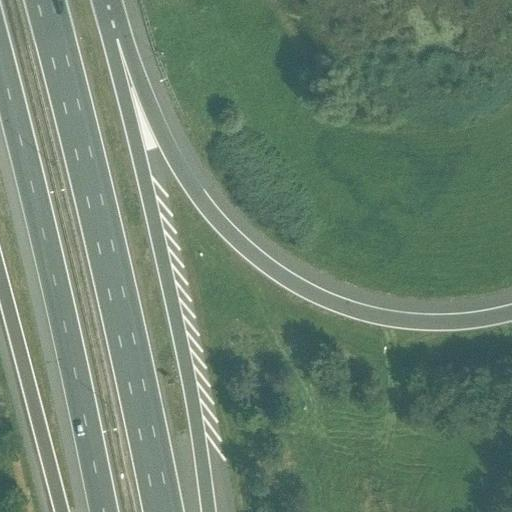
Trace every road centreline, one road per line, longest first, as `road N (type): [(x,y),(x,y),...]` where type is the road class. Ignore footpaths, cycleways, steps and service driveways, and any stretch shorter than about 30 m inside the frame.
road 1 (motorway): [(511,314),(461,323),(381,319),(269,269),(192,194),(156,142),(107,0)]
road 2 (motorway): [(162,511),(115,277),(41,0)]
road 3 (motorway): [(207,511),(171,303),(95,0)]
road 4 (motorway): [(0,61),(102,511)]
road 5 (motorway): [(0,281),(59,511)]
